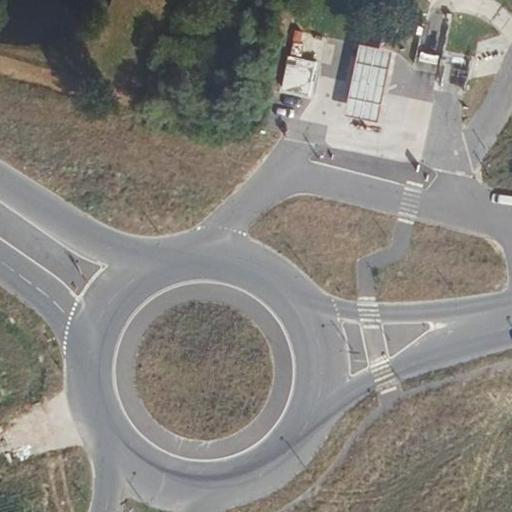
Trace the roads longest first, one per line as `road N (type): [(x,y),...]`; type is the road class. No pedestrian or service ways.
road 1 (tertiary): [(511,297),(409,313),(296,303)]
road 2 (tertiary): [(311,413),(381,372),(511,337)]
road 3 (tertiary): [(159,265),(84,235),(0,179)]
road 4 (tertiary): [(296,303),(277,283),(229,259),(159,265)]
road 5 (tertiary): [(216,487),(274,463),(311,413)]
road 6 (tertiary): [(0,259),(59,303),(91,341)]
road 7 (tertiary): [(109,441),(157,478),(216,487)]
